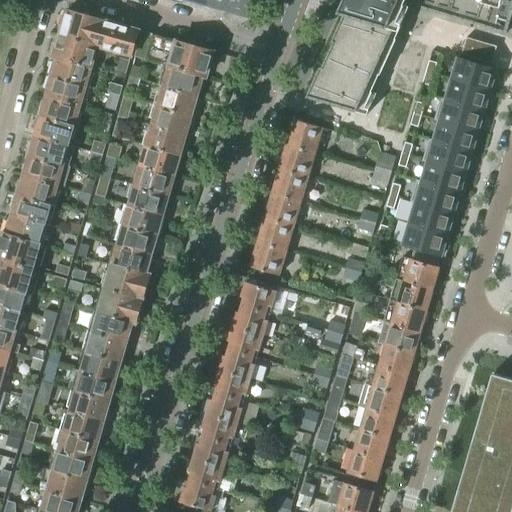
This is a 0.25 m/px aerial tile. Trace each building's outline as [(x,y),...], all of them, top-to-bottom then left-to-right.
[(194,6),(208,10),(210,0),(188,0),(188,1),(194,2),(194,3),(194,6)] [(224,11),(229,12),(232,0),(210,0),(208,10),(222,14),(224,11)] [(232,0),(229,12),(235,14),(234,14),(235,18),(246,20),(248,18),(248,17),(251,18),(256,0),(232,0)] [(320,68),(307,96),(307,98),(367,115),(378,90),(373,88),(379,75),(380,75),(396,40),(395,40),(403,23),(398,22),(406,4),(507,33),(511,14),(511,0),(344,0),(338,13),(344,15),(332,42),(334,43),(322,68),(320,68)] [(62,28),(60,36),(97,47),(104,22),(67,11),(66,15),(62,16),(59,25),(62,28)] [(138,31),(104,22),(97,47),(131,56),(138,31)] [(142,32),(135,57),(146,60),(152,35),(142,32)] [(146,60),(169,67),(202,76),(206,77),(212,55),(213,52),(211,52),(152,35),(146,60)] [(54,57),(58,58),(91,67),(97,47),(60,36),(58,43),(54,45),(51,52),(54,55),(54,57)] [(497,47),(466,38),(461,55),(492,64),(497,47)] [(423,48),(409,44),(407,51),(404,50),(394,85),(414,91),(424,56),(421,55),(423,48)] [(53,63),(49,76),(85,87),(91,67),(58,58),(56,63),(53,63)] [(457,58),(451,79),(493,92),(497,80),(493,79),(496,69),(457,58)] [(120,59),(115,74),(124,77),(129,62),(120,59)] [(429,60),(426,72),(434,74),(437,63),(429,60)] [(132,67),(129,78),(140,81),(143,70),(132,67)] [(169,67),(163,88),(195,97),(196,95),(197,95),(200,94),(203,86),(201,83),(200,83),(202,76),(169,67)] [(434,74),(426,72),(422,83),(430,86),(434,74)] [(48,92),(46,97),(79,107),(85,87),(49,76),(45,90),(47,92),(48,92)] [(140,81),(129,78),(127,85),(138,88),(140,81)] [(451,79),(445,100),(484,111),(486,103),(489,104),(493,92),(451,79)] [(163,88),(158,108),(194,118),(198,104),(195,102),(194,101),(195,97),(163,88)] [(105,108),(115,111),(119,96),(110,94),(105,108)] [(41,103),(38,116),(74,126),(79,107),(46,97),(45,102),(44,102),(41,103)] [(123,98),(118,117),(127,119),(132,100),(123,98)] [(445,100),(439,120),(481,133),(484,121),(481,120),(484,111),(445,100)] [(417,101),(414,113),(421,115),(425,104),(417,101)] [(158,108),(152,127),(184,136),(186,131),(187,131),(190,130),(194,118),(158,108)] [(421,115),(414,113),(410,124),(418,126),(421,115)] [(113,116),(104,114),(102,121),(99,132),(108,135),(111,124),(113,116)] [(37,131),(35,137),(68,147),(74,126),(38,116),(34,129),(36,131),(37,131)] [(291,137),(289,146),(315,154),(323,129),(294,120),(289,136),(291,137)] [(439,120),(433,141),(472,152),(474,144),(477,145),(481,133),(439,120)] [(115,127),(112,137),(122,139),(124,130),(115,127)] [(152,127),(146,146),(183,157),(187,143),(184,141),(183,140),(184,136),(152,127)] [(30,143),(26,156),(62,166),(68,147),(35,137),(34,142),(33,142),(30,143)] [(93,153),(92,154),(101,156),(105,144),(94,141),(91,152),(93,153)] [(433,141),(427,161),(469,173),(472,162),(469,161),(472,152),(433,141)] [(405,142),(402,154),(409,156),(413,144),(405,142)] [(107,157),(116,160),(118,160),(121,152),(122,148),(110,145),(109,149),(107,157)] [(146,146),(141,167),(173,176),(174,170),(175,170),(179,170),(183,157),(146,146)] [(284,155),(279,170),(308,178),(315,154),(289,146),(286,155),(284,155)] [(101,156),(92,154),(89,166),(98,168),(101,156)] [(379,154),(375,168),(391,172),(395,159),(379,154)] [(409,156),(402,154),(398,165),(406,167),(409,156)] [(25,171),(24,177),(56,186),(62,166),(26,156),(22,169),(25,171)] [(106,157),(101,176),(110,179),(116,160),(107,157),(106,157)] [(427,161),(421,182),(460,193),(462,185),(465,185),(469,173),(427,161)] [(141,167),(135,186),(171,197),(175,183),(172,181),(171,180),(173,176),(141,167)] [(391,172),(375,168),(372,181),(387,186),(391,172)] [(277,185),(274,195),(301,203),(308,178),(279,170),(275,184),(277,185)] [(101,176),(95,196),(104,199),(105,199),(110,179),(101,176)] [(19,182),(15,196),(51,206),(56,186),(24,177),(22,181),(19,182)] [(85,180),(81,193),(90,196),(94,183),(85,180)] [(421,182),(415,202),(457,214),(460,202),(457,202),(460,193),(421,182)] [(393,183),(390,195),(397,197),(401,185),(393,183)] [(135,186),(129,206),(161,216),(163,210),(168,209),(171,197),(135,186)] [(90,196),(81,193),(79,200),(88,203),(90,196)] [(269,203),(265,218),(294,227),(301,203),(274,195),(271,204),(269,203)] [(397,197),(390,195),(386,206),(394,208),(397,197)] [(14,211),(12,216),(45,225),(51,206),(15,196),(11,209),(13,211),(14,211)] [(104,199),(95,196),(92,205),(102,207),(104,199)] [(415,202),(409,222),(448,234),(450,225),(453,226),(457,214),(415,202)] [(129,206),(124,226),(160,236),(164,223),(161,220),(160,220),(161,216),(129,206)] [(363,211),(360,220),(375,225),(379,215),(363,211)] [(4,234),(47,248),(53,227),(45,225),(12,216),(11,221),(10,221),(7,222),(4,234)] [(262,233),(259,244),(287,251),(294,227),(265,218),(260,233),(262,233)] [(375,225),(360,220),(357,230),(373,235),(375,225)] [(448,234),(409,222),(403,244),(444,256),(448,243),(445,242),(447,237),(448,234)] [(70,232),(79,234),(80,235),(82,227),(72,224),(69,232),(70,232)] [(87,224),(83,236),(91,238),(94,226),(87,224)] [(377,236),(385,239),(388,227),(381,225),(377,236)] [(124,226),(118,245),(150,255),(151,250),(152,250),(156,249),(160,236),(124,226)] [(0,259),(39,270),(46,248),(47,248),(4,234),(3,234),(2,237),(0,235),(0,259)] [(287,251),(259,244),(257,252),(255,251),(250,267),(279,276),(287,251)] [(118,245),(112,266),(149,276),(149,275),(148,275),(152,262),(150,260),(148,260),(150,255),(118,245)] [(402,258),(396,280),(433,290),(435,283),(433,283),(438,268),(414,261),(402,258)] [(0,285),(25,293),(32,294),(39,270),(0,259),(0,285)] [(348,259),(345,269),(361,273),(363,264),(348,259)] [(374,261),(371,272),(378,274),(381,263),(374,261)] [(57,265),(55,272),(55,273),(67,276),(69,268),(57,265)] [(112,266),(106,289),(142,300),(149,276),(112,266)] [(361,273),(345,269),(342,278),(358,283),(361,273)] [(85,273),(74,270),(72,277),(83,281),(85,273)] [(378,274),(371,272),(367,284),(375,286),(378,274)] [(52,285),(64,288),(66,280),(54,277),(52,285)] [(396,280),(390,301),(425,311),(429,298),(430,299),(433,290),(396,280)] [(70,282),(68,289),(80,293),(82,284),(70,282)] [(244,298),(241,306),(264,312),(266,305),(271,305),(275,291),(245,282),(245,284),(246,284),(242,296),(241,295),(241,297),(244,298)] [(0,306),(20,312),(25,293),(0,285),(0,306)] [(106,289),(99,312),(135,323),(142,300),(106,289)] [(383,322),(392,324),(420,333),(422,325),(421,325),(425,311),(390,301),(383,322)] [(361,303),(358,314),(366,317),(369,306),(361,303)] [(0,327),(14,331),(20,312),(0,306),(0,327)] [(232,325),(232,327),(262,336),(266,320),(262,317),(264,312),(241,306),(239,313),(236,313),(236,315),(233,326),(232,325)] [(45,319),(54,322),(56,314),(45,311),(42,319),(45,319)] [(99,312),(93,333),(125,342),(127,337),(128,337),(131,336),(134,323),(135,324),(135,323),(99,312)] [(59,323),(68,326),(69,326),(71,318),(61,314),(58,323),(59,323)] [(366,317),(358,314),(358,315),(355,314),(351,325),(362,328),(366,317)] [(54,322),(45,319),(42,328),(39,338),(49,341),(52,331),(54,322)] [(330,322),(327,331),(342,336),(345,326),(330,322)] [(68,326),(59,323),(53,342),(62,345),(68,326)] [(392,324),(386,346),(412,353),(416,340),(418,341),(420,333),(392,324)] [(307,325),(305,334),(320,338),(322,329),(307,325)] [(0,349),(8,352),(18,354),(21,347),(11,344),(14,331),(0,327),(0,349)] [(230,342),(228,350),(251,356),(252,351),(257,351),(262,336),(232,327),(232,328),(229,339),(228,339),(228,341),(230,342)] [(342,336),(327,331),(324,341),(339,345),(342,336)] [(93,333),(87,352),(123,362),(127,349),(124,346),(125,342),(93,333)] [(302,339),(293,336),(290,344),(299,347),(302,339)] [(319,349),(333,353),(336,354),(337,354),(337,353),(340,346),(339,346),(339,345),(324,341),(324,340),(322,339),(319,349)] [(341,355),(342,355),(353,359),(356,347),(350,346),(350,345),(345,343),(341,355)] [(386,346),(380,366),(408,375),(410,366),(409,366),(412,353),(386,346)] [(30,357),(42,360),(44,352),(32,348),(30,357)] [(0,371),(3,372),(8,352),(0,349),(0,371)] [(50,350),(47,363),(57,365),(60,353),(50,350)] [(219,369),(219,370),(249,379),(253,366),(249,363),(251,356),(228,350),(226,356),(223,355),(223,357),(219,369)] [(87,352),(82,372),(113,381),(115,377),(116,377),(118,376),(123,362),(87,352)] [(342,355),(335,377),(346,380),(349,370),(353,359),(342,355)] [(31,367),(40,370),(43,362),(33,359),(31,367)] [(42,381),(52,384),(57,365),(47,363),(42,381)] [(365,385),(373,387),(400,395),(404,381),(405,382),(408,375),(380,366),(370,364),(365,385)] [(317,366),(314,375),(329,380),(332,370),(317,366)] [(217,385),(215,393),(238,400),(240,394),(244,394),(249,379),(219,370),(218,371),(219,372),(215,383),(214,385),(217,385)] [(82,372),(76,391),(111,401),(115,389),(113,386),(112,386),(113,381),(82,372)] [(511,511),(511,380),(492,374),(451,511),(511,511)] [(329,380),(314,375),(311,385),(326,389),(329,380)] [(335,377),(330,397),(341,400),(347,380),(346,380),(335,377)] [(38,393),(36,401),(46,404),(48,396),(52,384),(42,381),(39,394),(38,393)] [(373,387),(367,408),(395,417),(398,408),(396,408),(400,395),(373,387)] [(24,391),(22,399),(31,402),(33,394),(24,391)] [(76,391),(71,411),(102,421),(103,416),(104,416),(107,415),(111,401),(76,391)] [(206,413),(205,414),(236,423),(240,409),(236,407),(238,400),(215,393),(213,401),(210,400),(209,401),(210,401),(206,413)] [(330,397),(323,419),(335,422),(338,413),(337,412),(341,400),(330,397)] [(31,402),(22,399),(19,407),(16,417),(26,420),(29,411),(31,402)] [(46,404),(36,401),(32,414),(42,417),(46,404)] [(67,419),(64,431),(100,441),(103,429),(101,426),(102,421),(71,411),(61,408),(59,416),(67,419)] [(367,408),(361,430),(388,437),(392,424),(393,424),(395,417),(367,408)] [(304,410),(301,420),(316,424),(318,414),(304,410)] [(204,429),(202,437),(225,443),(227,438),(232,438),(236,423),(205,414),(205,415),(206,415),(202,426),(201,428),(204,429)] [(323,419),(316,439),(328,443),(331,431),(333,432),(335,422),(323,419)] [(316,424),(301,420),(298,430),(313,433),(316,424)] [(30,423),(26,439),(33,441),(38,425),(30,423)] [(50,449),(58,451),(91,461),(92,456),(93,456),(96,455),(100,441),(64,431),(56,429),(50,449)] [(10,430),(8,438),(21,441),(23,433),(10,430)] [(361,430),(355,451),(383,459),(385,451),(384,450),(388,437),(361,430)] [(193,457),(192,458),(224,466),(228,453),(224,450),(225,443),(202,437),(200,445),(197,443),(196,445),(197,445),(193,457)] [(21,441),(8,438),(6,445),(10,446),(19,448),(21,441)] [(328,443),(316,439),(313,451),(324,455),(328,443)] [(21,454),(30,456),(33,444),(24,441),(21,454)] [(58,451),(52,470),(88,481),(92,469),(90,466),(89,466),(91,461),(58,451)] [(383,459),(355,451),(348,473),(375,480),(379,466),(381,466),(383,459)] [(290,453),(288,463),(303,467),(306,458),(290,453)] [(224,466),(192,458),(192,459),(192,460),(189,471),(188,472),(191,473),(189,480),(213,487),(233,493),(240,471),(224,466)] [(303,467),(288,463),(285,472),(300,477),(303,467)] [(45,468),(41,481),(39,489),(47,491),(79,501),(81,495),(81,496),(84,495),(88,481),(52,470),(45,468)] [(1,470),(0,474),(0,478),(8,480),(10,473),(1,470)] [(16,472),(13,480),(23,483),(25,475),(16,472)] [(23,483),(13,480),(10,492),(19,496),(23,483)] [(213,487),(189,480),(187,488),(184,487),(183,489),(184,490),(181,501),(180,501),(180,502),(211,511),(215,496),(211,494),(213,487)] [(300,495),(304,496),(312,498),(315,487),(304,483),(300,495)] [(345,484),(339,506),(358,511),(367,511),(370,506),(368,506),(372,492),(345,484)] [(47,491),(41,511),(43,511),(79,511),(81,508),(79,506),(78,505),(79,501),(47,491)] [(312,498),(304,496),(301,507),(308,510),(312,498)] [(277,497),(275,507),(290,511),(292,501),(277,497)]
